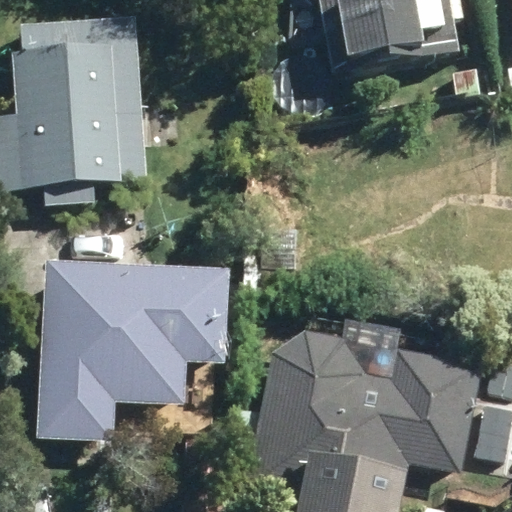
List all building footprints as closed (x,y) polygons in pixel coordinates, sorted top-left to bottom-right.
[(333,0),(347,76),(474,56),(465,0),(333,0)] [(105,207),(104,186),(158,184),(148,21),(33,28),(35,56),(25,56),(28,111),(4,112),(9,192),(53,190),(53,208),(105,207)] [(284,87),(288,121),(333,115),(329,81),(284,87)] [(49,441),(125,446),(127,406),(197,410),(199,368),(239,369),(245,276),(61,265),(49,441)] [(402,382),(286,355),(256,491),(310,503),(307,511),(408,511),(418,467),(473,478),(496,371),(410,351),(402,382)] [(0,413),(13,402),(0,385),(0,413)] [(192,511),(232,511),(237,446),(197,444),(192,511)]
